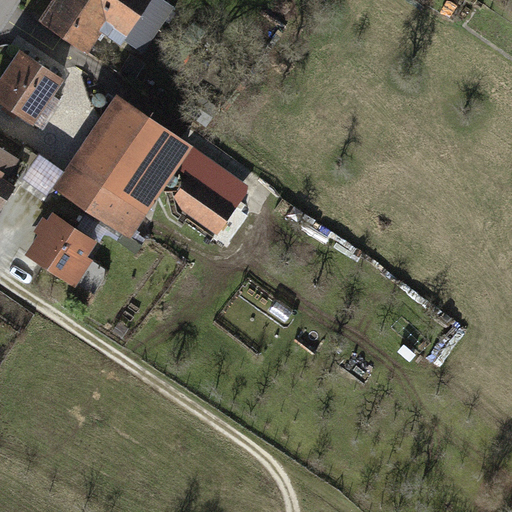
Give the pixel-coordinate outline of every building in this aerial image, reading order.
[(150,0),(55,0),(38,25),(88,58),(102,37),(119,48),(150,0)] [(62,83),(19,55),(0,84),(0,105),(33,128),(62,83)] [(189,149),(114,100),(55,191),(130,240),(189,149)] [(0,210),(27,166),(0,150),(0,210)] [(240,205),(193,174),(173,204),(220,235),(240,205)] [(96,245),(51,216),(23,259),(73,291),(91,262),(87,260),(96,245)] [(95,266),(86,288),(97,293),(106,270),(95,266)]
